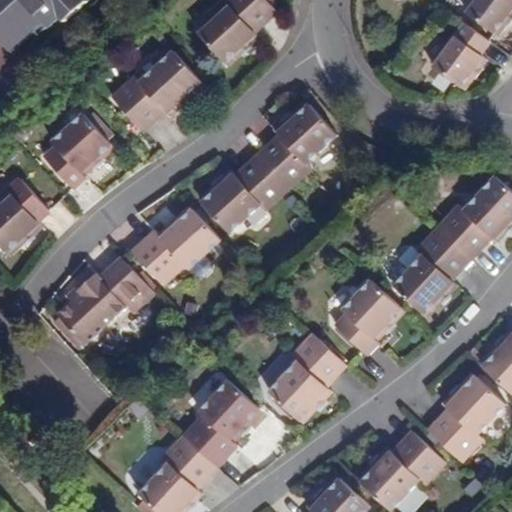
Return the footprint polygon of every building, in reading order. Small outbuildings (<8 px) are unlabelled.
[(40,21),(44,25),(55,15),(71,0),(0,0),(0,43),(6,51),(40,21)] [(60,20),(81,1),(80,0),(71,0),(55,15),(60,20)] [(196,33),(222,61),(237,48),(245,41),(255,32),(252,28),(271,8),(262,0),(221,0),(206,14),(210,19),(196,33)] [(470,0),(462,11),(487,31),(499,16),(506,8),(511,2),(508,0),(470,0)] [(507,21),(511,14),(511,12),(506,8),(499,16),(507,21)] [(478,56),(473,51),(484,41),(465,20),(425,55),(448,81),(463,68),(470,62),(478,56)] [(241,52),(249,44),(245,41),(237,48),(241,52)] [(170,108),(179,101),(197,83),(171,54),(138,84),(133,80),(110,101),(122,114),(133,106),(148,124),(160,112),(164,115),(170,108)] [(469,73),(476,68),(470,62),(463,68),(469,73)] [(175,113),(183,105),(179,101),(170,108),(175,113)] [(269,129),(271,132),(249,151),(280,185),(302,164),(298,158),(328,131),(300,101),(285,115),(276,124),(269,129)] [(148,124),(133,106),(122,114),(138,133),(148,124)] [(282,111),(272,120),(276,124),(285,115),(282,111)] [(85,179),(80,174),(88,166),(96,158),(109,145),(82,116),(52,144),(55,148),(43,159),(71,190),(85,179)] [(258,204),(280,185),(249,151),(227,171),(224,170),(218,175),(208,183),(194,196),(223,228),(254,201),(258,204)] [(93,170),(101,162),(96,158),(88,166),(93,170)] [(215,171),(206,180),(208,183),(218,175),(215,171)] [(461,206),(458,203),(435,228),(466,258),(487,237),(490,238),(497,230),(506,220),(511,213),(511,193),(492,174),(461,206)] [(0,201),(0,250),(2,252),(15,241),(23,233),(32,225),(29,222),(41,210),(13,180),(1,192),(5,197),(0,201)] [(205,260),(197,251),(213,236),(184,205),(169,219),(160,227),(153,233),(148,229),(126,250),(155,280),(177,260),(181,264),(190,273),(194,273),(204,264),(205,260)] [(165,214),(156,222),(160,227),(169,219),(165,214)] [(502,233),(510,224),(506,220),(497,230),(502,233)] [(450,281),(447,278),(466,258),(435,228),(413,250),(418,254),(388,284),(420,313),(434,298),(442,289),(450,281)] [(19,245),(27,237),(23,233),(15,241),(19,245)] [(125,310),(148,290),(118,257),(94,279),(88,274),(72,288),(76,293),(65,303),(53,314),(80,342),(119,305),(125,310)] [(377,327),(385,318),(396,307),(367,279),(338,309),(342,313),(331,325),(361,353),(372,341),(368,336),(377,327)] [(72,288),(61,298),(65,303),(76,293),(72,288)] [(437,301),(446,293),(442,289),(434,298),(437,301)] [(382,331),(389,323),(385,318),(377,327),(382,331)] [(323,385),(320,381),(331,371),(311,352),(320,343),(306,330),(286,353),(290,356),(262,386),(294,415),(306,402),(315,394),(323,385)] [(511,393),(511,330),(504,337),(494,348),(483,360),(479,365),(511,395),(511,393)] [(501,334),(491,345),(494,348),(504,337),(501,334)] [(331,371),(340,362),(320,343),(311,352),(331,371)] [(483,360),(470,349),(466,353),(479,365),(483,360)] [(446,404),(448,407),(436,420),(455,438),(444,449),(457,461),(482,436),(477,432),(506,402),(477,373),(461,389),(452,398),(446,404)] [(197,452),(205,443),(225,461),(237,448),(230,442),(239,433),(246,425),(260,412),(227,381),(197,411),(202,416),(183,438),(197,452)] [(455,385),(447,394),(452,398),(461,389),(455,385)] [(310,405),(318,397),(315,394),(306,402),(310,405)] [(455,438),(436,420),(426,431),(444,449),(455,438)] [(242,436),(250,429),(246,425),(239,433),(242,436)] [(388,449),(381,457),(371,467),(358,480),(388,509),(416,480),(423,485),(443,463),(411,432),(391,452),(388,449)] [(188,484),(196,491),(207,480),(188,461),(197,452),(183,438),(162,461),(156,457),(128,486),(154,511),(160,511),(171,502),(178,494),(188,484)] [(197,452),(216,470),(225,461),(205,443),(197,452)] [(188,461),(207,480),(216,470),(197,452),(188,461)] [(378,454),(368,463),(371,467),(381,457),(378,454)] [(307,509),(309,511),(362,511),(366,508),(336,479),(323,492),(314,501),(307,509)] [(319,489),(311,497),(314,501),(323,492),(319,489)] [(175,505),(182,497),(178,494),(171,502),(175,505)]
